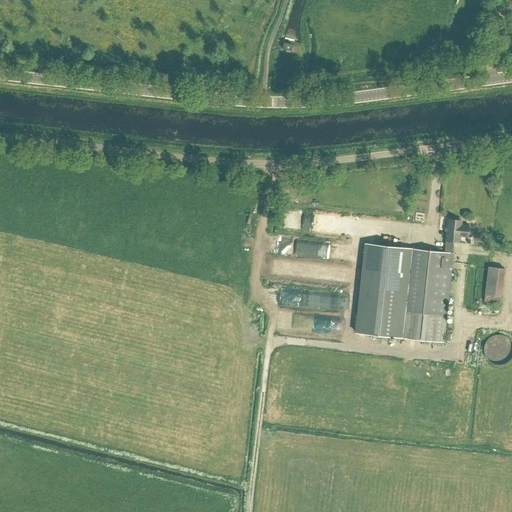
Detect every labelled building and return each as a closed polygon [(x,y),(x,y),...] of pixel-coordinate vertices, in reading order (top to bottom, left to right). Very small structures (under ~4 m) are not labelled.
[(335,230),(335,214),(298,214),(298,230),(335,230)] [(467,237),(468,225),(461,224),(461,221),(448,219),(444,253),(406,248),(399,311),(396,338),(444,343),(446,316),(453,253),(452,253),(453,241),(459,242),(459,236),(467,237)] [(298,246),(298,242),(280,239),(278,248),(305,252),(306,247),(298,246)] [(355,333),(396,338),(399,311),(406,248),(365,244),(355,333)] [(510,293),(510,266),(501,266),(501,293),(510,293)] [(314,290),(324,290),(324,292),(331,292),(330,308),(349,309),(350,291),(351,271),(316,269),(314,290)] [(312,292),(283,288),(281,302),(310,306),(312,292)] [(490,359),(511,359),(511,343),(490,343),(490,359)] [(458,376),(457,366),(447,367),(447,376),(458,376)]
